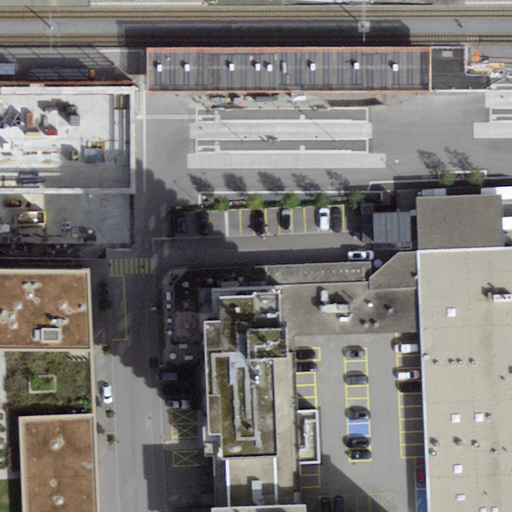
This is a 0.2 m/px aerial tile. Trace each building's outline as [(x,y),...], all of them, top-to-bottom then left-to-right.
[(0,0),(0,9),(90,9),(90,0),(0,0)] [(147,93),(430,92),(430,48),(146,49),(147,93)] [(0,96),(35,97),(34,103),(63,103),(63,94),(85,89),(0,82),(0,96)] [(0,151),(25,152),(34,152),(34,148),(34,103),(35,97),(0,96),(0,151)] [(63,103),(34,103),(34,148),(42,148),(63,148),(63,142),(63,103)] [(500,199),(416,201),(425,443),(428,511),(511,511),(511,250),(503,250),(500,199)] [(292,264),(211,267),(212,310),(199,311),(205,458),(227,457),(298,453),(294,340),(419,334),(417,252),(400,252),(371,277),(371,262),(292,264)] [(0,269),(0,511),(99,511),(100,497),(90,269),(0,269)] [(306,511),(306,504),(300,505),(298,453),(227,457),(229,509),(213,510),(213,511),(306,511)]
